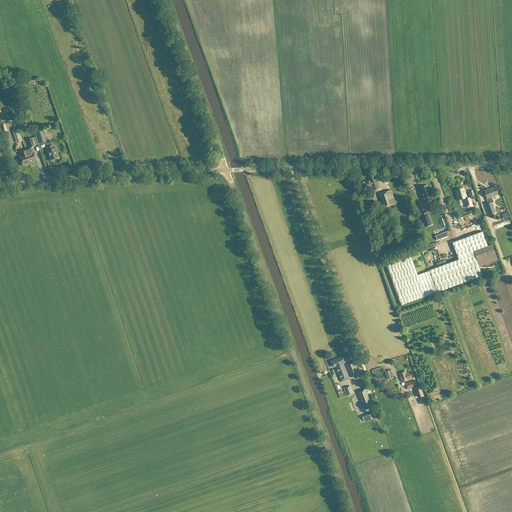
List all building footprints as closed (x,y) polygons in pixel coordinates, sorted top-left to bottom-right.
[(18,130),(13,132),(17,144),(22,142),(18,130)] [(42,131),(36,133),(39,144),(46,142),(42,131)] [(48,151),(47,151),(50,161),(51,162),(52,163),(54,162),(55,160),(54,159),(58,158),(55,148),(53,148),(52,146),(47,147),(47,148),(48,151)] [(29,148),(24,149),(29,163),(31,163),(31,162),(36,161),(32,147),(29,148)] [(24,149),(22,150),(18,152),(23,166),(29,163),(24,149)] [(363,182),(366,189),(370,188),(372,192),(379,189),(375,177),(368,180),(368,181),(363,182)] [(432,200),(427,186),(419,189),(424,203),(432,200)] [(466,199),(463,188),(454,191),(457,201),(464,199),(466,206),(471,204),(469,198),(466,199)] [(495,213),(491,203),(492,203),(490,198),(497,195),(495,188),(484,191),(486,199),(488,204),(485,205),(489,215),(495,213)] [(390,190),(381,194),(383,200),(382,201),(384,209),(395,205),(390,190)] [(368,194),(356,198),(358,203),(370,198),(368,194)] [(424,227),(431,225),(427,213),(420,216),(424,227)] [(448,235),(447,231),(434,235),(436,240),(448,235)] [(458,260),(429,271),(417,276),(409,255),(385,263),(401,306),(437,293),(482,276),(479,267),(497,261),(492,245),(487,247),(482,232),(452,243),(458,260)] [(342,357),(331,362),(333,368),(335,367),(341,383),(349,379),(343,364),(344,364),(342,357)] [(353,362),(345,365),(350,378),(358,375),(354,364),(356,363),(356,362),(354,362),(353,362)] [(405,371),(398,374),(401,383),(408,380),(413,378),(411,372),(406,374),(405,371)] [(371,406),(367,395),(371,393),(368,385),(367,386),(364,380),(360,381),(362,387),(363,387),(364,389),(357,392),(363,409),(371,406)] [(407,390),(416,387),(414,381),(405,384),(407,390)] [(350,386),(344,389),(346,396),(353,394),(350,386)] [(424,397),(420,387),(414,389),(418,399),(424,397)]
